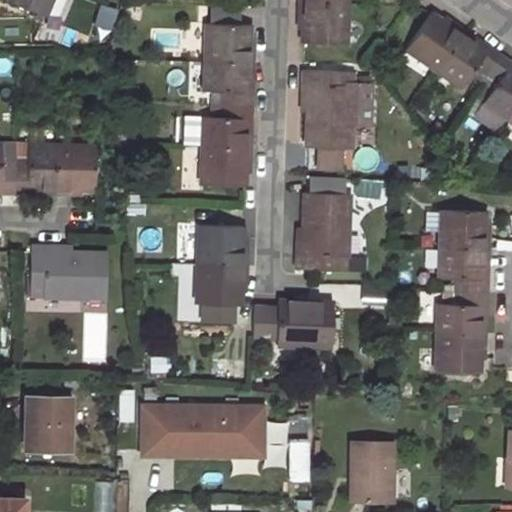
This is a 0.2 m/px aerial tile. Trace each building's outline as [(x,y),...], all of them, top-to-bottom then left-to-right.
[(6,0),(45,16),(51,0),(6,0)] [(346,43),(347,0),(297,0),(297,17),(302,17),(302,27),(301,42),(346,43)] [(406,48),(462,87),(471,74),(492,88),(482,102),(511,122),(511,67),(509,65),(511,61),(490,47),(488,51),(464,34),(466,31),(452,21),(450,25),(441,18),(430,12),(406,48)] [(452,21),(443,15),(441,18),(450,25),(452,21)] [(203,116),(201,183),(245,185),(246,172),(246,163),(251,163),(252,145),(247,145),(248,119),(253,119),(253,92),(249,92),(250,64),(254,64),(255,48),(250,48),(251,37),(251,23),(207,22),(204,90),(221,90),(220,117),(203,116)] [(490,47),(466,31),(464,34),(488,51),(490,47)] [(308,84),(307,111),(306,146),(351,147),(353,70),(301,69),(301,84),(308,84)] [(0,158),(1,144),(0,143),(0,187),(1,188),(1,194),(27,194),(27,188),(53,189),(53,194),(70,195),(71,189),(81,189),(94,190),(95,146),(27,144),(26,160),(0,159),(0,158)] [(304,227),(304,254),(295,254),(295,268),(346,270),(349,193),(305,191),(304,227)] [(455,277),(454,304),(436,304),(434,370),(479,372),(480,362),(480,351),(485,351),(486,333),(481,333),(482,307),(487,307),(487,280),(483,279),(484,252),(488,252),(489,236),(484,235),(485,223),(485,211),(440,210),(438,277),(455,277)] [(198,223),(195,302),(240,304),(240,291),(241,280),(246,280),(247,252),(242,252),(242,241),(243,226),(198,223)] [(296,227),(295,254),(304,254),(304,227),(296,227)] [(28,297),(105,298),(106,253),(72,252),(45,251),(45,245),(30,245),(28,297)] [(276,344),(330,346),(332,302),(278,300),(278,305),(253,305),(252,337),(277,338),(276,344)] [(25,449),(68,449),(69,397),(26,397),(25,449)] [(265,458),(265,403),(138,402),(137,457),(265,458)] [(309,481),(308,438),(286,439),(288,482),(309,481)] [(351,441),(351,499),(391,500),(392,442),(351,441)] [(0,499),(0,511),(23,511),(24,500),(0,499)]
